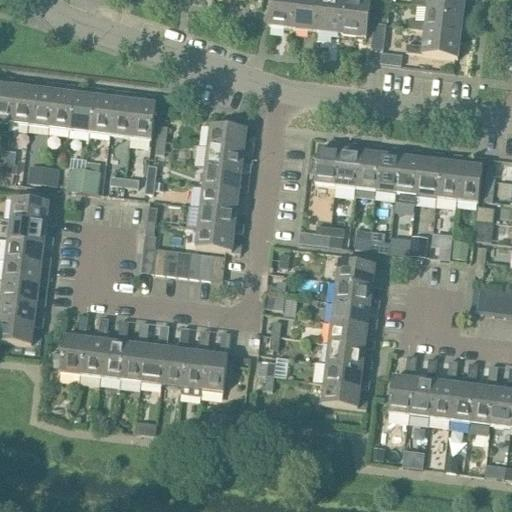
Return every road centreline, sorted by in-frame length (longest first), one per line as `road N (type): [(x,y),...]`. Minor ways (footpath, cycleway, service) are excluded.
road 1 (residential): [(103,246),(96,312),(254,331),(279,95)]
road 2 (residential): [(279,95),(63,18),(40,0)]
road 3 (residential): [(511,125),(279,95)]
road 4 (residential): [(426,303),(422,345),(511,358)]
